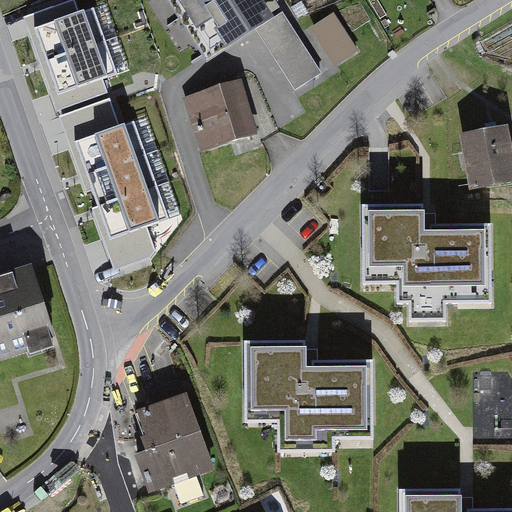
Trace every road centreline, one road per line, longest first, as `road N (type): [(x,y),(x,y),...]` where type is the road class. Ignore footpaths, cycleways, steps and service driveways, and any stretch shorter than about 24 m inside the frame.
road 1 (residential): [(491,0),(382,77),(177,286),(95,335)]
road 2 (residential): [(0,71),(49,218)]
road 3 (residential): [(88,415),(66,459),(0,508)]
road 4 (residential): [(49,218),(95,335)]
